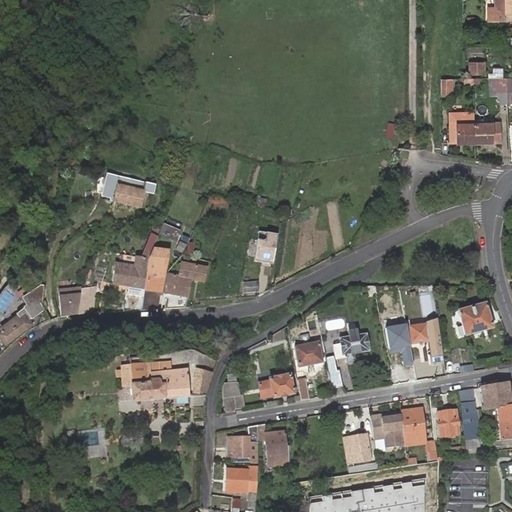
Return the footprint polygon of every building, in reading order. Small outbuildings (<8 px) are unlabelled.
[(486,9),(486,22),(511,21),(511,0),(493,0),(493,8),(486,9)] [(373,59),(374,26),(358,26),(358,59),(373,59)] [(484,64),(468,64),(469,74),(484,74),(484,64)] [(496,97),(495,79),(487,79),(487,97),(496,97)] [(496,101),(508,101),(507,79),(495,79),(496,97),(496,101)] [(439,80),(439,95),(450,95),(449,80),(439,80)] [(474,143),(473,125),(473,124),(473,120),(473,112),(454,112),(448,113),(449,144),(455,143),(474,143)] [(473,125),(474,143),(492,143),(501,143),(500,124),(492,124),(473,125)] [(102,196),(113,198),(115,186),(119,187),(120,182),(145,187),(144,192),(154,194),(156,185),(107,173),(102,196)] [(145,187),(120,182),(119,187),(115,186),(113,198),(112,202),(140,209),(144,192),(145,187)] [(159,237),(176,243),(181,230),(164,224),(159,237)] [(265,241),(257,240),(254,261),(272,263),(276,234),(266,233),(265,241)] [(114,282),(146,288),(152,255),(153,253),(159,239),(152,236),(143,257),(140,257),(139,260),(130,259),(128,265),(118,263),(114,282)] [(189,242),(184,253),(190,254),(195,244),(189,242)] [(152,255),(146,288),(163,292),(167,271),(162,270),(164,257),(152,255)] [(190,256),(184,255),(182,264),(185,264),(188,265),(190,256)] [(181,264),(177,278),(191,281),(205,283),(207,267),(188,265),(185,264),(182,264),(181,264)] [(170,276),(166,294),(188,298),(191,281),(177,278),(170,276)] [(242,285),(244,294),(257,291),(255,283),(242,285)] [(41,287),(37,287),(20,299),(25,306),(14,314),(16,317),(0,330),(0,337),(6,345),(31,324),(28,321),(44,307),(44,304),(45,303),(41,287)] [(79,315),(95,314),(97,287),(82,291),(79,315)] [(163,292),(146,288),(145,297),(142,310),(159,309),(163,292)] [(79,315),(82,291),(83,289),(59,291),(62,318),(79,315)] [(142,310),(145,297),(127,294),(126,303),(125,311),(142,310)] [(484,305),(457,312),(464,337),(491,329),(484,305)] [(424,323),(424,326),(427,341),(430,359),(442,357),(435,321),(424,323)] [(406,324),(385,328),(389,354),(401,352),(404,366),(413,364),(406,324)] [(422,342),(427,341),(424,326),(410,328),(412,344),(418,343),(419,346),(420,346),(420,347),(421,347),(421,346),(422,346),(422,345),(422,342)] [(369,351),(366,334),(356,335),(356,331),(348,332),(349,337),(340,338),(341,344),(333,345),(335,360),(347,358),(348,363),(357,361),(355,354),(369,351)] [(319,343),(295,348),(298,368),(322,363),(319,343)] [(333,356),(326,358),(328,368),(334,366),(335,366),(333,356)] [(149,368),(149,364),(121,369),(122,371),(116,372),(117,377),(123,376),(125,388),(133,387),(136,402),(189,393),(185,366),(176,368),(176,366),(168,368),(167,361),(162,362),(163,366),(149,368)] [(193,393),(205,395),(214,371),(196,367),(193,393)] [(329,374),(331,389),(342,387),(339,372),(335,373),(329,374)] [(238,396),(234,374),(226,375),(227,383),(223,383),(221,389),(225,413),(232,411),(234,410),(243,409),(241,395),(238,396)] [(289,375),(270,378),(270,380),(263,381),(266,396),(273,395),(273,396),(292,393),(289,375)] [(305,378),(296,380),(299,396),(300,400),(309,399),(305,378)] [(511,405),(510,406),(506,384),(480,388),(483,412),(495,411),(499,442),(511,439),(511,405)] [(480,452),(471,390),(458,392),(466,454),(480,452)] [(448,437),(454,437),(458,436),(455,410),(435,413),(438,438),(448,437)] [(403,442),(403,444),(424,442),(421,411),(400,413),(401,421),(403,442)] [(403,442),(401,421),(400,413),(393,414),(393,417),(389,418),(388,414),(379,416),(379,419),(371,420),(370,417),(373,438),(383,436),(384,445),(403,442)] [(264,425),(257,426),(257,442),(264,442),(266,467),(287,465),(285,447),(284,447),(283,433),(265,435),(264,425)] [(257,426),(247,428),(247,438),(228,438),(228,457),(249,456),(249,462),(256,462),(255,444),(257,443),(257,442),(257,426)] [(342,451),(345,466),(353,465),(353,466),(371,463),(368,446),(366,436),(341,440),(342,451)] [(426,460),(436,458),(434,443),(425,444),(426,460)] [(406,466),(416,464),(415,459),(409,459),(408,451),(404,451),(406,466)] [(377,463),(347,468),(348,474),(378,470),(377,463)] [(255,465),(248,465),(247,471),(247,473),(255,474),(255,465)] [(247,471),(225,471),(224,493),(247,493),(247,491),(255,492),(255,474),(247,473),(247,471)] [(422,511),(424,479),(309,498),(308,511),(422,511)] [(239,511),(241,498),(233,497),(231,510),(239,511)]
